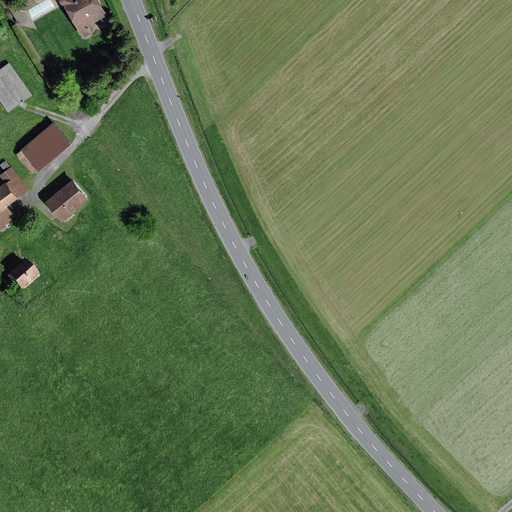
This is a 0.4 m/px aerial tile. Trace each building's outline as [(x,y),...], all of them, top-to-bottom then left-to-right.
[(27,10),(40,2),(38,0),(14,0),(8,4),(21,24),(38,27),(27,10)] [(44,12),(54,6),(50,0),(46,0),(40,4),(44,12)] [(67,0),(68,0),(86,35),(95,30),(98,19),(111,12),(107,0),(106,0),(67,0)] [(0,69),(0,98),(9,111),(34,94),(11,62),(0,69)] [(41,166),(43,168),(75,141),(55,121),(23,147),(24,148),(17,154),(33,173),(41,166)] [(0,228),(17,216),(10,205),(30,189),(12,166),(1,175),(5,182),(0,185),(0,228)] [(48,198),(65,219),(77,210),(76,209),(92,196),(76,176),(48,198)] [(8,273),(22,289),(39,272),(25,257),(8,273)]
